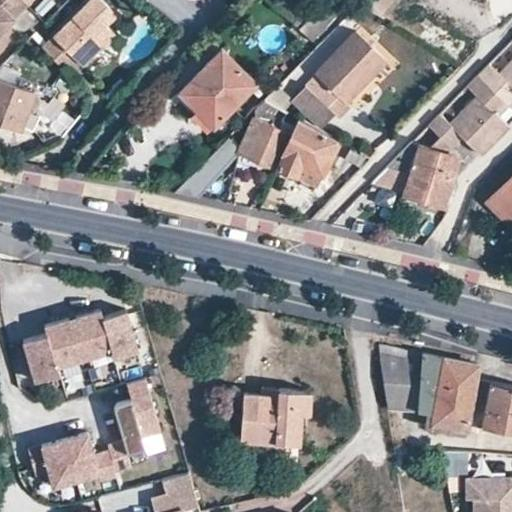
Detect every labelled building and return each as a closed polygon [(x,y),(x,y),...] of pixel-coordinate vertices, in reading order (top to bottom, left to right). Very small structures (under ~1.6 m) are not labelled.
[(23,0),(0,0),(0,30),(27,3),(23,0)] [(111,7),(104,0),(89,0),(43,47),(66,69),(77,58),(83,64),(102,45),(104,47),(118,34),(108,25),(113,19),(106,12),(111,7)] [(360,0),(358,3),(377,14),(389,0),(360,0)] [(118,14),(111,7),(106,12),(113,19),(118,14)] [(354,30),(304,82),(306,84),(335,112),(339,116),(349,105),(345,102),(386,59),(354,30)] [(220,48),(179,91),(196,108),(202,103),(218,119),(254,81),(220,48)] [(438,112),(426,124),(449,146),(460,135),(478,153),(507,125),(490,108),(510,87),(511,88),(511,56),(497,73),(487,63),(465,85),(475,95),(448,123),(438,112)] [(0,118),(21,126),(27,110),(37,113),(51,97),(0,79),(0,118)] [(319,129),(335,112),(306,84),(290,101),(319,129)] [(239,148),(238,151),(275,167),(283,146),(288,135),(269,127),(277,105),(265,98),(254,109),(239,148)] [(202,103),(196,108),(213,124),(218,119),(202,103)] [(27,110),(21,126),(32,129),(37,113),(27,110)] [(283,146),(275,167),(306,180),(309,181),(312,180),(317,177),(335,138),(319,129),(297,116),(288,135),(283,146)] [(186,178),(175,190),(199,195),(239,148),(226,137),(186,178)] [(410,173),(405,192),(442,202),(455,157),(410,141),(386,166),(410,173)] [(386,166),(371,181),(405,192),(410,173),(386,166)] [(162,172),(158,186),(175,190),(186,178),(162,172)] [(511,173),(485,201),(511,225),(511,173)] [(101,311),(76,318),(88,359),(111,353),(113,360),(138,353),(126,312),(103,319),(101,311)] [(76,318),(69,320),(81,361),(88,359),(76,318)] [(47,335),(23,342),(35,383),(60,375),(58,368),(81,361),(69,320),(44,327),(47,335)] [(379,341),(377,350),(379,361),(387,407),(403,408),(397,345),(379,341)] [(397,345),(403,408),(416,409),(418,384),(420,350),(397,345)] [(420,350),(418,384),(438,388),(471,394),(477,363),(420,350)] [(110,446),(112,452),(117,473),(134,468),(130,455),(148,450),(145,439),(164,434),(149,380),(130,385),(134,401),(120,404),(117,409),(126,441),(110,446)] [(511,385),(490,381),(484,408),(511,413),(511,385)] [(418,384),(416,409),(434,411),(438,388),(418,384)] [(260,385),(259,391),(276,393),(277,387),(260,385)] [(243,390),(240,427),(274,429),(273,439),(301,441),(303,410),(309,411),(311,389),(277,387),(276,393),(259,391),(243,390)] [(434,411),(433,422),(466,426),(471,394),(438,388),(434,411)] [(511,413),(484,408),(481,423),(511,429),(511,413)] [(240,427),(239,436),(273,439),(274,429),(240,427)] [(90,433),(30,449),(38,476),(51,472),(55,487),(100,474),(102,482),(119,478),(117,473),(112,452),(97,456),(90,433)] [(491,451),(490,461),(508,463),(509,452),(491,451)] [(446,452),(448,464),(458,464),(458,453),(446,452)] [(511,511),(511,473),(499,474),(466,474),(465,494),(472,495),(471,511),(511,511)] [(183,511),(183,508),(197,503),(191,483),(148,497),(152,511),(183,511)]
